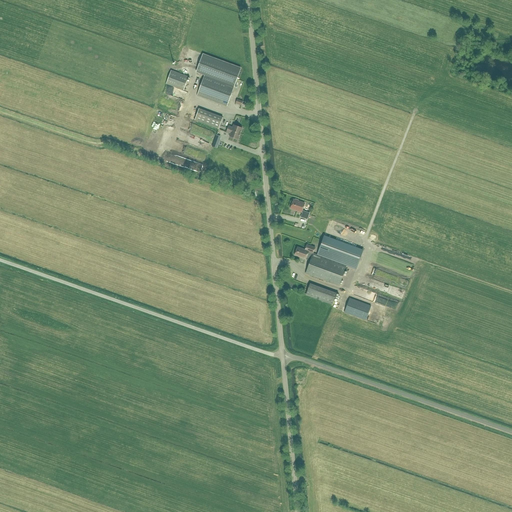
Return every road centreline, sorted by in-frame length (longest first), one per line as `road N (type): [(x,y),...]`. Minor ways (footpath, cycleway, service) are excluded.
road 1 (unclassified): [(283,356),(247,0)]
road 2 (unclassified): [(283,356),(0,260)]
road 3 (unclassified): [(511,432),(283,356)]
road 4 (unclassified): [(297,511),(283,356)]
road 5 (track): [(413,113),(363,243)]
